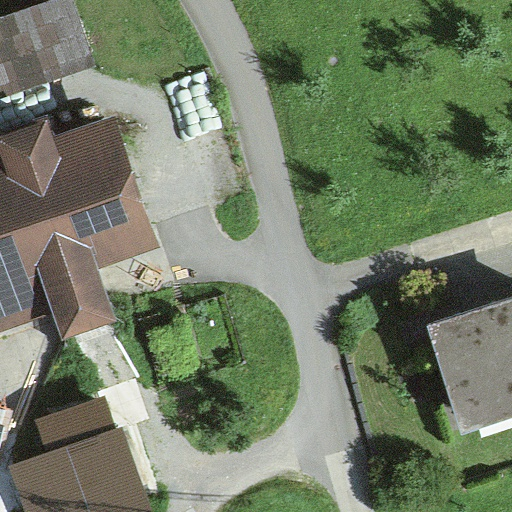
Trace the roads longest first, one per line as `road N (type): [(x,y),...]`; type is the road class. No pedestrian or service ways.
road 1 (unclassified): [(205,0),(237,61),(263,143),(357,511)]
road 2 (track): [(511,232),(303,293)]
road 3 (track): [(190,511),(245,469),(339,441)]
